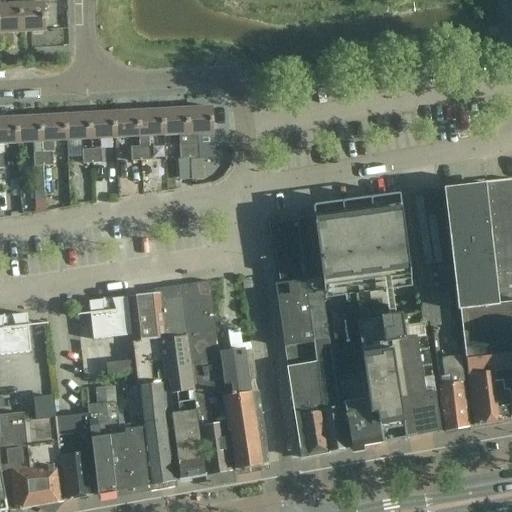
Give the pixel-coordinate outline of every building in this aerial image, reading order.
[(0,34),(22,33),(19,0),(8,0),(9,4),(0,4),(0,34)] [(31,0),(19,0),(22,33),(46,32),(44,3),(31,3),(31,0)] [(199,157),(198,134),(213,134),(212,108),(187,109),(190,158),(199,157)] [(182,158),(190,158),(187,109),(163,110),(164,136),(181,135),(182,158)] [(140,138),(164,136),(163,110),(138,112),(140,138)] [(115,139),(140,138),(138,112),(114,113),(115,139)] [(91,140),(115,139),(114,113),(89,114),(91,140)] [(89,114),(65,116),(66,142),(91,140),(89,114)] [(53,142),(66,142),(65,116),(41,117),(42,143),(42,148),(43,167),(45,191),(57,190),(56,166),(53,166),(52,153),(54,152),(53,142)] [(42,143),(41,117),(16,118),(18,144),(42,143)] [(3,145),(18,144),(16,118),(0,119),(0,192),(8,192),(7,169),(5,169),(3,145)] [(148,147),(139,148),(140,161),(149,161),(148,147)] [(34,167),(43,167),(42,148),(39,149),(39,153),(33,153),(34,167)] [(139,148),(135,148),(129,148),(130,162),(140,161),(139,148)] [(100,149),(90,150),(91,164),(101,163),(100,149)] [(90,150),(87,150),(81,151),(82,165),(91,164),(90,150)] [(186,183),(209,181),(208,162),(184,163),(186,183)] [(485,185),(487,198),(511,195),(511,180),(486,183),(486,185),(485,185)] [(460,311),(474,426),(511,420),(505,373),(499,305),(497,284),(495,269),(494,255),(492,241),(490,226),(488,212),(487,198),(485,185),(443,190),(455,292),(458,311),(460,311)] [(430,323),(445,432),(470,428),(457,323),(452,324),(448,293),(453,292),(450,266),(443,190),(406,194),(412,234),(417,268),(423,312),(425,324),(430,323)] [(315,207),(327,299),(413,288),(400,195),(399,195),(315,206),(315,207)] [(511,195),(487,198),(488,212),(511,209),(511,195)] [(313,340),(328,454),(346,451),(335,385),(326,312),(325,303),(327,303),(326,299),(327,299),(315,207),(313,207),(315,219),(297,222),(300,241),(308,301),(313,340)] [(511,209),(488,212),(490,226),(511,224),(511,209)] [(271,241),(286,344),(313,340),(308,301),(300,241),(297,222),(269,226),(271,241)] [(492,241),(511,238),(511,224),(490,226),(492,241)] [(511,238),(492,241),(494,255),(511,252),(511,238)] [(511,252),(494,255),(495,269),(511,267),(511,252)] [(511,267),(495,269),(497,284),(511,281),(511,267)] [(511,302),(511,281),(497,284),(499,305),(511,302)] [(181,287),(187,337),(203,458),(206,476),(232,472),(227,435),(225,430),(224,424),(227,423),(229,423),(224,384),(222,384),(216,341),(218,341),(211,283),(182,286),(182,287),(181,287)] [(187,337),(181,287),(155,291),(156,295),(155,295),(160,340),(187,337)] [(164,380),(160,340),(155,295),(128,297),(129,298),(133,336),(138,378),(136,378),(145,463),(144,463),(146,487),(176,482),(169,436),(166,415),(164,380)] [(94,341),(133,336),(129,298),(90,303),(94,341)] [(511,419),(511,302),(499,305),(505,373),(511,420),(511,419)] [(352,449),(381,444),(376,413),(370,414),(358,336),(354,308),(330,311),(340,384),(352,449)] [(376,413),(381,444),(407,439),(388,331),(389,331),(387,317),(358,322),(356,308),(354,308),(358,336),(370,414),(376,413)] [(388,331),(407,439),(440,433),(423,324),(425,324),(423,312),(387,317),(389,331),(388,331)] [(0,317),(0,356),(32,353),(28,315),(0,317)] [(203,458),(187,337),(160,340),(164,380),(170,379),(172,394),(189,392),(189,396),(184,396),(185,400),(170,402),(180,481),(206,476),(203,459),(203,458)] [(328,454),(313,340),(286,344),(287,347),(285,348),(288,367),(287,368),(301,459),(328,454)] [(256,380),(251,343),(249,343),(230,346),(231,355),(222,357),(222,353),(221,354),(226,384),(234,382),(236,396),(250,394),(248,382),(256,380)] [(104,388),(104,391),(108,424),(110,424),(110,437),(109,437),(114,486),(119,492),(146,487),(144,463),(145,463),(136,378),(125,379),(131,426),(136,425),(136,429),(126,430),(125,422),(119,422),(115,386),(104,388)] [(250,394),(236,396),(234,382),(226,384),(224,384),(229,423),(227,423),(228,428),(230,431),(236,471),(263,466),(268,465),(258,393),(250,394)] [(87,406),(88,414),(89,420),(91,438),(97,496),(117,493),(117,492),(119,492),(114,486),(109,437),(110,437),(110,424),(108,424),(104,391),(104,388),(95,389),(97,404),(87,406)] [(0,471),(7,511),(9,511),(67,502),(56,418),(55,418),(53,398),(35,400),(37,419),(24,421),(24,413),(0,416),(0,432),(1,438),(0,438),(0,471)] [(56,418),(67,502),(94,497),(84,421),(89,420),(88,414),(56,418)] [(399,451),(401,460),(418,456),(421,470),(439,466),(434,443),(399,451)]
